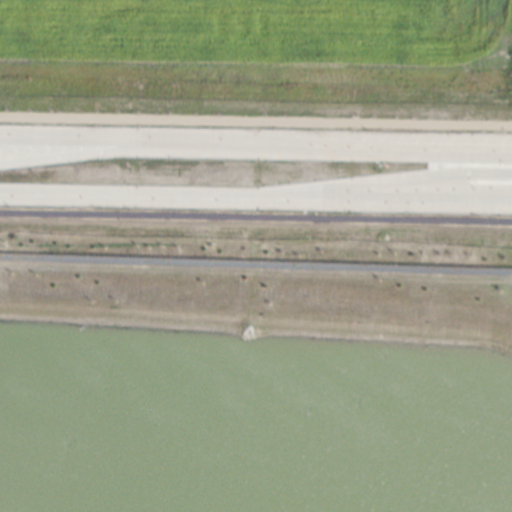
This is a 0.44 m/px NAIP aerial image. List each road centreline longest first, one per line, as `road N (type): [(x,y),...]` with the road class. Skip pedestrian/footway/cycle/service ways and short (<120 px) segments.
road 1 (tertiary): [(511,151),(0,135)]
road 2 (tertiary): [(0,193),(511,197)]
road 3 (secondary): [(254,198),(453,171),(511,172)]
road 4 (tertiary): [(164,138),(0,162)]
